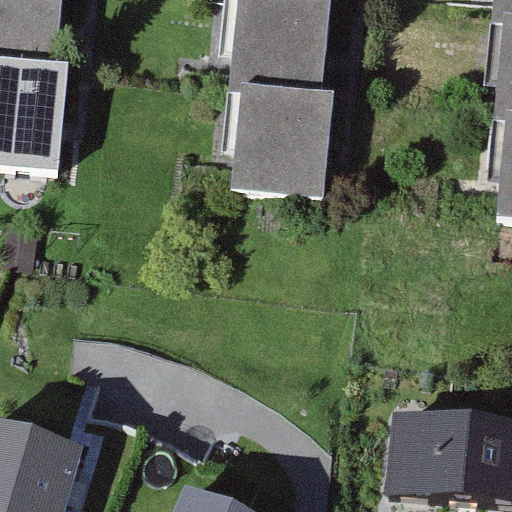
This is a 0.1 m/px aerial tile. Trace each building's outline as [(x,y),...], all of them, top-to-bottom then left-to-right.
[(0,0),(0,174),(57,181),(67,82),(52,81),(60,0),(0,0)] [(226,0),(218,92),(231,94),(220,197),(324,207),(334,109),(319,107),(330,0),(328,0),(226,0)] [(511,0),(478,0),(476,25),(491,26),(483,123),(496,124),(486,228),(511,229),(511,0)] [(511,511),(511,434),(397,424),(390,504),(478,511),(511,511)] [(0,511),(67,511),(80,468),(0,446),(0,511)]
